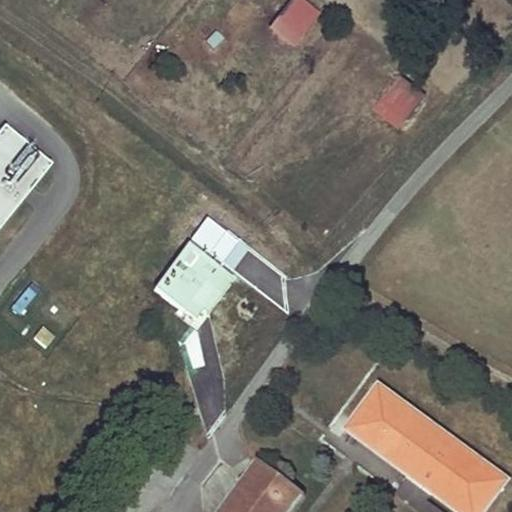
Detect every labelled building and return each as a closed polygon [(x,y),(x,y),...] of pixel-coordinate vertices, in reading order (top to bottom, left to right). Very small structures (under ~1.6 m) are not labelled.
[(319,16),(299,0),(292,0),(268,32),(292,50),(319,16)] [(426,99),(401,79),(374,112),(400,131),(426,99)] [(0,231),(53,166),(6,128),(0,135),(0,231)] [(254,249),(207,216),(187,243),(234,276),(254,249)] [(234,276),(187,243),(151,292),(199,327),(234,276)] [(401,474),(452,511),(486,511),(509,481),(377,385),(343,432),(401,474)] [(293,511),(304,497),(289,485),(291,483),(292,480),(292,477),(291,473),(290,471),(287,468),(284,466),(280,466),(277,466),(272,468),(269,471),(254,461),(216,511),(293,511)]
